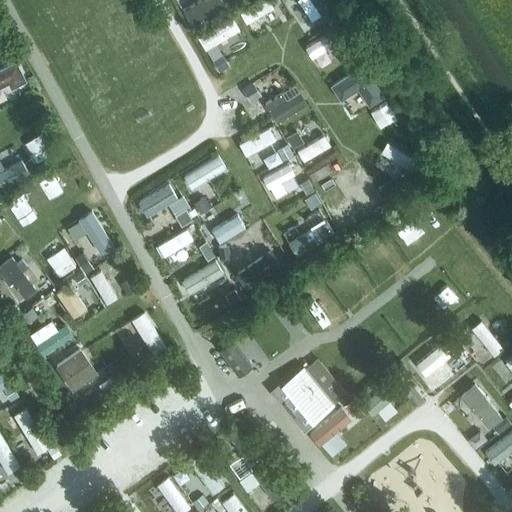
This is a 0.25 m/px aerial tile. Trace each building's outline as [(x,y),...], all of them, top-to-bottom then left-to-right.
[(182,0),(191,17),(224,0),(182,0)] [(251,0),(241,6),(248,17),(276,1),(275,0),(251,0)] [(238,47),(250,42),(238,12),(201,27),(217,66),(242,55),(238,47)] [(306,38),(311,49),(339,37),(334,26),(306,38)] [(0,86),(8,83),(10,88),(24,81),(15,62),(0,68),(0,86)] [(363,66),(332,87),(341,100),(359,88),(371,105),(384,97),(363,66)] [(253,95),(263,90),(256,76),(246,81),(253,95)] [(266,94),(279,116),(310,96),(302,83),(289,92),(284,83),(266,94)] [(240,136),(247,149),(278,131),(271,118),(240,136)] [(298,143),(304,155),(333,138),(327,127),(298,143)] [(389,134),(382,146),(417,168),(425,156),(389,134)] [(19,144),(0,154),(0,178),(2,183),(32,167),(19,144)] [(193,182),(229,162),(221,147),(185,167),(193,182)] [(270,182),(297,168),(291,155),(263,169),(270,182)] [(363,190),(375,182),(359,156),(347,164),(363,190)] [(38,177),(54,202),(71,192),(55,167),(38,177)] [(148,209),(181,191),(172,176),(140,195),(148,209)] [(217,184),(196,193),(201,205),(222,196),(217,184)] [(68,220),(77,232),(88,225),(103,248),(118,238),(94,202),(68,220)] [(213,222),(220,235),(248,220),(240,207),(213,222)] [(158,236),(164,248),(196,233),(190,220),(158,236)] [(66,244),(54,254),(65,268),(78,258),(66,244)] [(275,244),(236,264),(245,281),(284,260),(275,244)] [(86,245),(77,249),(85,265),(94,262),(86,245)] [(0,264),(26,303),(55,283),(47,272),(38,279),(16,247),(0,258),(0,264)] [(191,286),(227,267),(218,252),(182,271),(191,286)] [(108,297),(120,289),(103,262),(91,270),(108,297)] [(75,311),(89,302),(72,276),(57,285),(75,311)] [(151,347),(166,340),(150,303),(135,310),(151,347)] [(76,330),(70,316),(59,322),(55,313),(32,325),(42,347),(76,330)] [(492,350),(504,342),(486,313),(474,321),(492,350)] [(425,368),(456,346),(447,333),(416,355),(425,368)] [(83,338),(56,357),(75,384),(102,366),(83,338)] [(236,376),(251,365),(232,339),(217,349),(236,376)] [(469,346),(424,370),(432,385),(477,362),(469,346)] [(281,385),(312,422),(334,403),(333,403),(339,398),(309,363),(303,367),(281,385)] [(399,367),(366,394),(384,416),(400,402),(392,392),(409,379),(399,367)] [(478,375),(463,387),(490,420),(505,407),(478,375)] [(349,436),(339,423),(355,411),(345,398),(311,423),(331,449),(349,436)] [(25,406),(14,413),(39,453),(50,446),(25,406)] [(500,427),(511,418),(511,416),(506,409),(494,419),(500,427)] [(242,421),(227,429),(236,444),(227,450),(239,470),(263,455),(242,421)] [(496,458),(511,445),(511,422),(485,444),(496,458)] [(0,430),(0,458),(8,471),(20,463),(0,430)] [(272,494),(288,485),(270,455),(254,464),(272,494)] [(157,479),(180,509),(193,500),(170,469),(157,479)]
